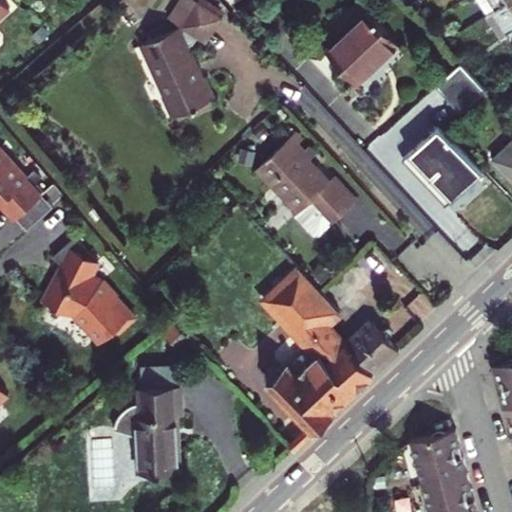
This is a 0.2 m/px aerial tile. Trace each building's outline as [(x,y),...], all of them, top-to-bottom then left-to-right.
[(203,88),(206,86),(198,66),(194,67),(180,34),(188,31),(193,24),(200,29),(217,6),(208,0),(165,0),(164,3),(177,13),(137,29),(160,81),(155,83),(164,105),(169,102),(171,107),(193,98),(191,93),(203,88)] [(493,2),(491,0),(460,0),(471,16),(493,2)] [(506,23),(511,19),(511,0),(496,0),(493,2),(506,23)] [(393,35),(365,3),(325,39),(353,71),(393,35)] [(191,93),(193,98),(205,92),(203,88),(191,93)] [(306,226),(312,227),(349,193),(326,168),(321,173),(302,151),(307,147),(300,139),(298,141),(291,134),(293,132),(287,125),(251,158),(292,204),(289,207),(306,226)] [(450,200),(484,171),(445,126),(411,154),(450,200)] [(511,132),(493,150),(511,170),(511,132)] [(14,206),(40,182),(0,138),(0,185),(3,186),(3,193),(14,206)] [(40,182),(14,206),(26,218),(52,194),(40,182)] [(0,195),(11,208),(14,206),(3,193),(3,186),(0,185),(0,195)] [(97,249),(74,223),(51,244),(61,254),(66,261),(74,265),(70,272),(61,267),(54,269),(43,289),(62,299),(68,297),(95,326),(103,326),(110,320),(118,320),(133,306),(114,285),(116,283),(101,267),(98,271),(93,265),(84,261),(97,249)] [(90,261),(97,249),(84,261),(93,265),(98,271),(101,267),(90,261)] [(61,254),(54,269),(61,267),(70,272),(74,265),(66,261),(61,254)] [(332,302),(289,257),(257,288),(306,340),(312,346),(292,365),(287,360),(283,355),(274,355),(264,364),(264,374),(306,418),(363,363),(338,335),(318,315),(332,302)] [(160,319),(172,332),(183,322),(171,309),(160,319)] [(363,363),(388,341),(362,313),(338,335),(363,363)] [(312,346),(306,340),(287,360),(292,365),(312,346)] [(501,391),(505,407),(511,404),(511,357),(493,362),(498,381),(503,379),(505,389),(501,391)] [(0,389),(8,382),(0,372),(0,389)] [(171,376),(132,377),(133,393),(128,393),(122,394),(114,400),(109,405),(105,416),(105,418),(129,425),(130,461),(169,460),(167,405),(172,404),(171,376)] [(457,446),(461,441),(457,427),(412,437),(423,481),(468,470),(464,455),(460,456),(457,446)] [(423,481),(430,511),(478,511),(475,498),(471,499),(468,488),(472,487),(468,470),(423,481)]
